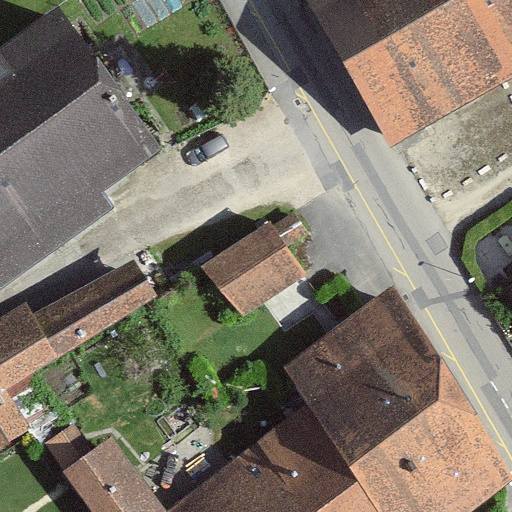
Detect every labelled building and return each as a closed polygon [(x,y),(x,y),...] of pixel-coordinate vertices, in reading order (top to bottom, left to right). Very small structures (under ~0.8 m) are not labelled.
[(511,29),(495,0),(306,0),(392,147),(511,77),(511,29)] [(511,0),(495,0),(511,29),(511,0)] [(0,290),(104,222),(93,204),(164,155),(61,7),(0,48),(0,290)] [(244,321),(311,277),(272,219),(206,263),(244,321)] [(141,269),(40,325),(30,311),(0,331),(0,456),(35,437),(11,395),(63,358),(62,356),(160,302),(141,269)] [(310,405),(384,511),(472,511),(511,482),(511,461),(399,284),(286,365),(310,405)] [(384,511),(310,405),(170,507),(117,435),(62,473),(89,511),(384,511)]
